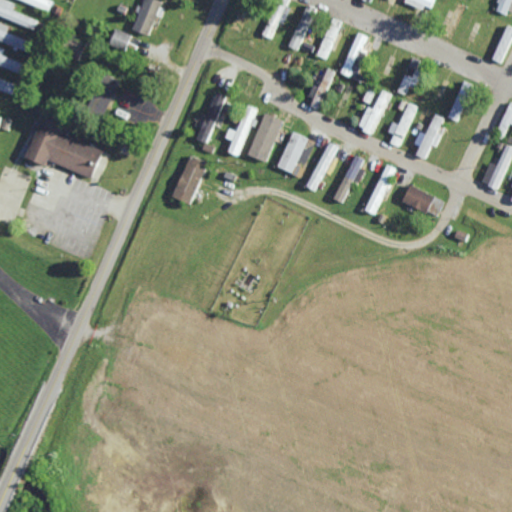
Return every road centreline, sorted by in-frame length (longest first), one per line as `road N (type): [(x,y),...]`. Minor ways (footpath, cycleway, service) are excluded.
road 1 (residential): [(80,330),(103,332),(113,321),(126,286),(160,241),(255,191),(290,197),(382,240),(423,243),(438,232),(511,64)]
road 2 (secondary): [(220,0),(21,457)]
road 3 (residential): [(199,46),(422,169)]
road 4 (residential): [(320,0),(511,85)]
